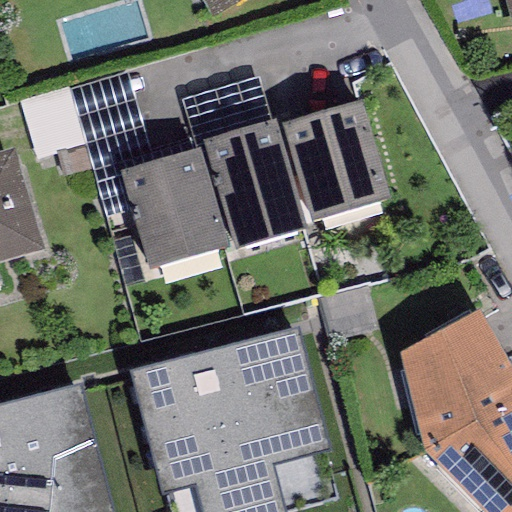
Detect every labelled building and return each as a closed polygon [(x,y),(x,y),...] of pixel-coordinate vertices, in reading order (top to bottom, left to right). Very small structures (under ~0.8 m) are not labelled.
[(199,0),(212,22),(251,0),(199,0)] [(511,0),(503,0),(511,34),(511,0)] [(362,108),(278,132),(306,230),(390,207),(362,108)] [(198,148),(200,158),(226,255),(227,258),(307,237),(306,230),(278,132),(277,127),(198,148)] [(0,287),(2,288),(0,282),(0,270),(42,258),(12,156),(0,159),(0,287)] [(200,158),(120,180),(146,277),(226,255),(200,158)] [(511,382),(478,318),(398,360),(422,460),(511,412),(511,382)] [(297,336),(129,379),(161,500),(195,491),(200,511),(280,511),(270,470),(328,455),(297,336)] [(110,511),(79,391),(0,411),(0,511),(110,511)] [(511,511),(511,412),(422,460),(473,511),(511,511)]
